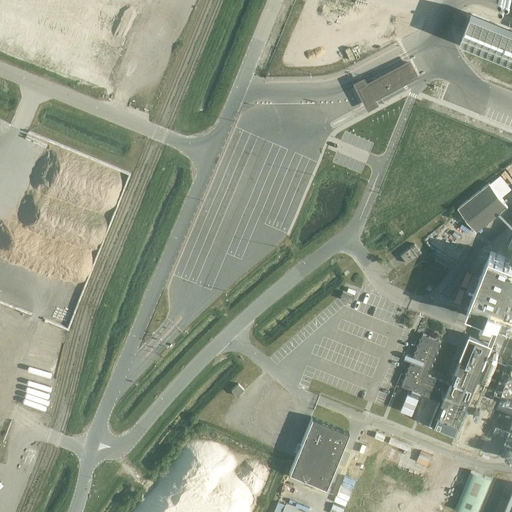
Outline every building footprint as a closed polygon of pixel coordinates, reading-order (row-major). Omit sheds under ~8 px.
[(462,37),(511,57),(511,26),(473,11),(462,37)] [(361,88),(359,89),(365,101),(367,100),(369,103),(376,99),(418,77),(410,60),(367,82),(360,86),(361,88)] [(509,206),(490,183),(458,208),(477,231),(509,206)] [(401,255),(408,263),(421,253),(415,245),(401,255)] [(511,260),(491,252),(468,309),(491,319),(492,315),(495,316),(511,323),(511,260)] [(354,295),(343,291),(340,298),(352,302),(354,295)] [(442,341),(423,333),(422,337),(420,338),(421,340),(419,344),(417,344),(418,346),(417,350),(415,351),(415,353),(410,366),(408,366),(409,368),(408,372),(406,372),(407,374),(402,385),(440,401),(430,425),(444,431),(445,429),(456,433),(493,343),(467,333),(447,382),(428,374),(431,367),(433,366),(432,364),(434,360),(436,360),(435,358),(437,354),(438,353),(438,351),(439,347),(441,347),(440,345),(442,341)] [(244,389),(238,384),(231,390),(237,396),(244,389)] [(413,390),(406,408),(418,413),(425,395),(413,390)] [(481,400),(491,404),(493,399),(482,395),(481,400)] [(349,432),(312,417),(289,472),(326,487),(349,432)] [(466,511),(477,511),(482,502),(491,479),(477,473),(475,472),(471,470),(461,494),(456,508),(466,511)] [(511,511),(511,493),(503,511),(511,511)] [(313,511),(314,510),(283,499),(278,511),(313,511)]
